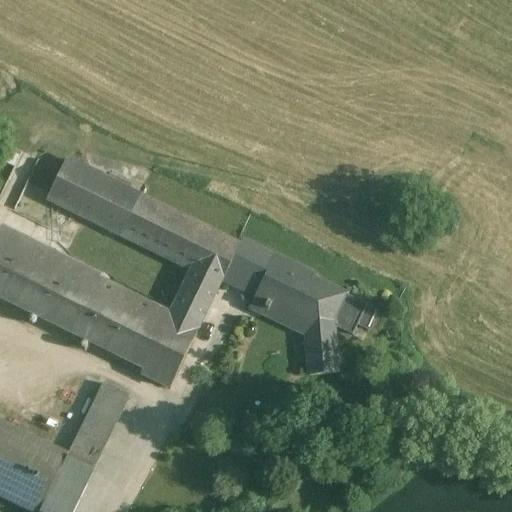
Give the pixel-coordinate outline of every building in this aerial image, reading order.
[(140,199),(67,163),(47,202),(120,238),(140,199)] [(239,249),(140,199),(120,238),(190,272),(220,287),(223,281),(238,252),(239,249)] [(168,317),(99,283),(102,278),(0,228),(0,299),(143,369),(168,317)] [(367,309),(311,281),(314,275),(298,267),(295,274),(270,261),(268,267),(238,252),(223,281),(268,303),(264,312),(280,320),(292,317),(305,328),(309,375),(337,373),(335,332),(351,340),(367,309)] [(220,287),(190,272),(168,317),(143,369),(140,376),(169,390),(220,287)] [(103,386),(67,458),(94,472),(130,399),(103,386)] [(40,511),(67,458),(0,425),(0,496),(31,511),(40,511)] [(74,511),(94,472),(67,458),(40,511),(74,511)]
